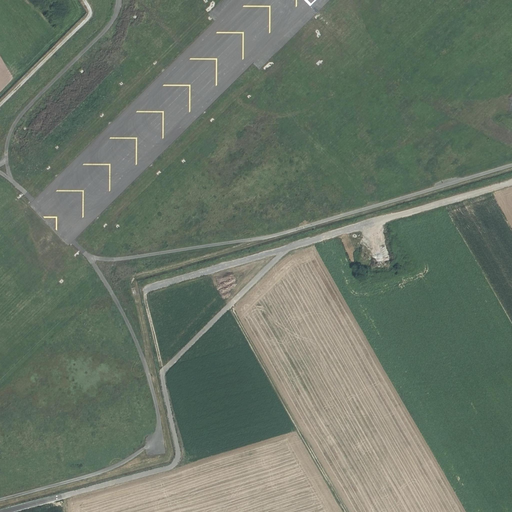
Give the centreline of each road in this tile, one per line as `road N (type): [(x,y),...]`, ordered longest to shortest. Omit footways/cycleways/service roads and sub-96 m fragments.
road 1 (track): [(229,305),(346,511)]
road 2 (unclassified): [(511,181),(286,248)]
road 3 (unclassified): [(62,496),(174,464),(162,371)]
road 4 (unclassified): [(286,248),(162,371)]
road 5 (unclassified): [(286,248),(144,291)]
